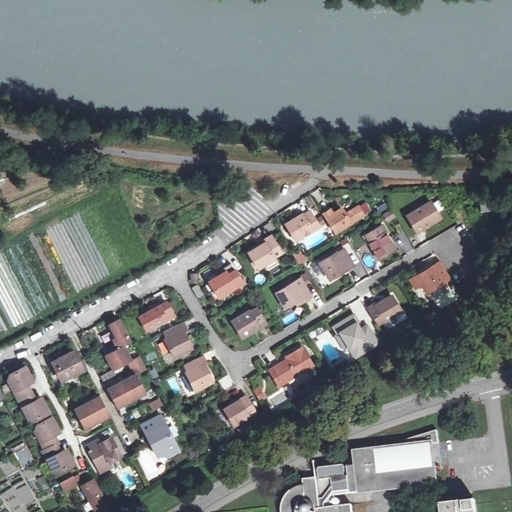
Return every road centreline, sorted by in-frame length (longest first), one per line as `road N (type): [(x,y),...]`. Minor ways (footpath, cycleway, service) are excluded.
road 1 (residential): [(174,273),(233,366),(456,235),(466,252)]
road 2 (tertiary): [(511,377),(378,416),(184,511)]
road 3 (residential): [(0,358),(174,273)]
road 4 (residential): [(174,273),(324,169)]
